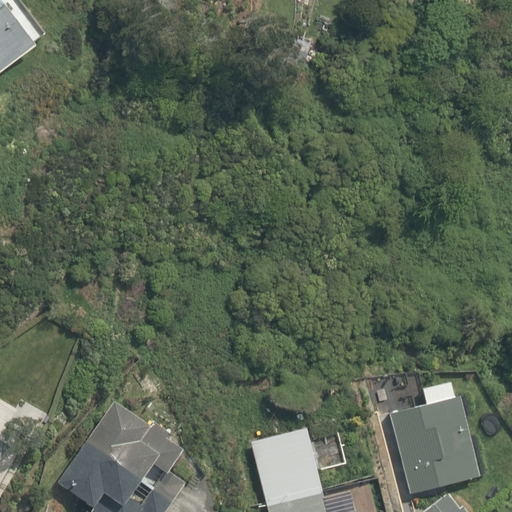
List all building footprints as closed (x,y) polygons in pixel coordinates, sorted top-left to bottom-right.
[(0,0),(0,63),(39,35),(13,0),(0,0)] [(459,394),(447,396),(443,381),(419,386),(423,402),(385,410),(403,492),(477,477),(459,394)] [(89,507),(85,511),(136,511),(137,511),(138,511),(164,511),(186,480),(166,466),(179,447),(109,399),(53,482),(89,507)] [(323,511),(299,423),(244,438),(264,511),(323,511)] [(449,508),(437,493),(412,511),(461,511),(455,503),(449,508)]
